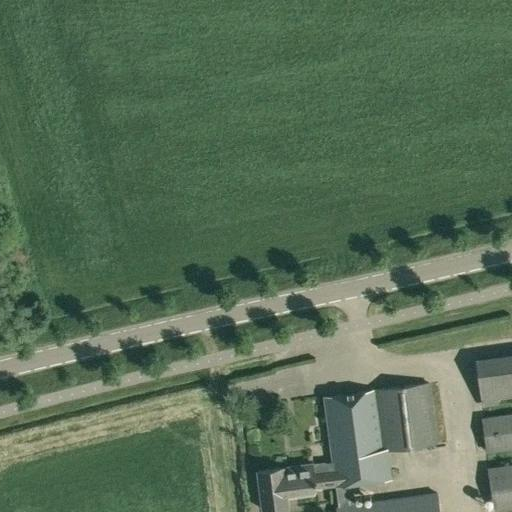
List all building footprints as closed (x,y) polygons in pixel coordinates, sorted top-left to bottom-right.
[(511,357),(476,362),(481,400),(511,395),(511,357)] [(242,374),(227,383),(242,410),(258,401),(242,374)] [(337,484),(338,491),(352,489),(351,482),(391,477),(387,449),(436,443),(428,382),(325,395),(333,460),(257,470),(263,510),(287,506),(285,491),(316,487),(316,486),(337,484)] [(511,413),(482,418),(486,450),(511,446),(511,413)] [(511,464),(488,468),(494,509),(511,506),(511,464)] [(354,504),(352,489),(338,491),(339,505),(337,506),(337,511),(439,511),(437,493),(354,504)]
